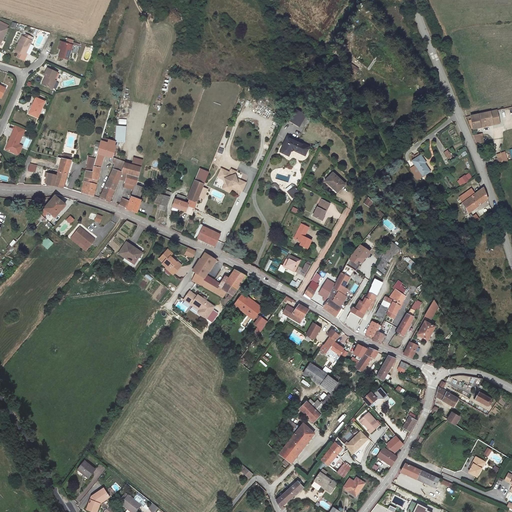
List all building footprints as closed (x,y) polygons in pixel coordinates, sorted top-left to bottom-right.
[(22,36),(15,52),(19,54),(17,57),(24,61),(28,54),(26,53),(30,46),(32,41),(29,40),(31,37),(26,34),(24,37),(22,36)] [(58,57),(68,60),(70,52),(74,53),(76,46),(63,42),(60,50),(58,57)] [(326,57),(330,59),(335,51),(331,49),(326,57)] [(353,68),(349,65),(347,68),(355,74),(357,71),(355,69),(353,68)] [(47,68),(44,75),(46,76),(47,77),(43,85),(52,89),(56,79),(55,78),(57,72),(47,68)] [(36,98),(32,106),(33,106),(29,114),(37,117),(44,102),(36,98)] [(304,115),(295,109),(289,120),(298,126),(304,115)] [(472,124),(473,129),(499,123),(496,110),(470,116),(471,120),(469,121),(470,124),(472,124)] [(124,142),(125,127),(116,126),(115,141),(124,142)] [(13,130),(5,149),(14,153),(17,147),(21,148),(22,146),(18,144),(23,134),(13,130)] [(483,142),(482,135),(473,137),(476,143),(483,142)] [(287,137),(281,151),(288,155),(290,151),(293,150),(304,155),(308,147),(287,137)] [(115,141),(108,140),(107,143),(108,143),(105,155),(112,158),(112,157),(115,149),(115,142),(115,141)] [(101,141),(96,159),(94,166),(92,172),(86,171),(84,178),(90,179),(89,183),(84,182),(81,193),(82,193),(88,195),(93,196),(99,174),(102,160),(104,155),(105,155),(108,143),(107,143),(101,141)] [(505,151),(497,153),(499,163),(508,160),(505,151)] [(63,187),(71,161),(70,160),(72,155),(63,154),(62,159),(60,164),(57,175),(56,178),(47,177),(46,184),(63,187)] [(425,162),(420,155),(416,158),(412,161),(415,165),(410,169),(417,179),(422,176),(423,176),(430,171),(424,163),(425,162)] [(140,167),(142,161),(133,158),(131,165),(140,167)] [(120,161),(119,165),(117,171),(121,172),(123,168),(125,163),(120,161)] [(119,179),(125,180),(127,174),(137,178),(140,167),(131,165),(125,163),(123,168),(121,172),(119,179)] [(236,171),(231,169),(229,172),(221,168),(219,174),(223,176),(227,186),(226,190),(229,192),(232,186),(242,191),(245,182),(236,178),(234,174),(236,171)] [(117,171),(113,170),(109,178),(105,186),(100,198),(109,202),(112,193),(119,179),(121,172),(117,171)] [(204,184),(208,173),(201,170),(196,181),(204,184)] [(332,173),(325,181),(337,192),(344,184),(332,173)] [(137,178),(127,174),(125,180),(125,182),(124,187),(132,189),(133,184),(135,184),(135,185),(137,178)] [(223,176),(219,174),(217,177),(223,179),(224,183),(222,188),(226,190),(227,186),(223,176)] [(195,180),(188,198),(189,198),(197,202),(204,184),(196,181),(195,180)] [(292,198),(299,192),(294,185),(292,184),(286,189),(292,198)] [(135,185),(133,189),(127,209),(136,212),(140,200),(139,200),(143,188),(135,185)] [(462,203),(459,204),(463,211),(464,211),(465,213),(467,212),(468,213),(487,199),(483,188),(475,194),(471,189),(459,198),(460,199),(462,203)] [(164,210),(169,197),(163,195),(158,194),(155,203),(159,204),(158,208),(164,210)] [(65,204),(54,195),(44,208),(49,213),(55,217),(65,204)] [(197,202),(189,198),(187,203),(184,202),(185,197),(177,195),(176,199),(175,199),(172,207),(173,207),(172,210),(177,211),(178,209),(192,214),(197,202)] [(122,197),(119,204),(126,207),(129,200),(122,197)] [(317,207),(313,216),(322,220),(324,216),(323,215),(325,211),(325,212),(330,204),(322,200),(318,208),(317,207)] [(476,213),(471,216),(474,221),(479,218),(476,213)] [(308,227),(301,224),(294,239),(301,242),(299,245),(307,249),(311,240),(307,238),(306,239),(305,239),(306,237),(304,237),(308,227)] [(213,248),(214,247),(220,234),(202,226),(196,240),(213,248)] [(79,227),(73,235),(88,248),(95,240),(79,227)] [(73,235),(70,238),(86,251),(88,248),(73,235)] [(48,249),(53,243),(48,238),(42,244),(48,249)] [(356,248),(359,244),(351,239),(349,243),(356,248)] [(126,242),(119,253),(134,264),(138,259),(135,257),(139,251),(126,242)] [(398,251),(400,248),(393,242),(391,246),(388,245),(385,251),(392,256),(397,250),(398,251)] [(335,288),(344,295),(347,290),(344,288),(354,270),(356,271),(370,252),(360,245),(351,256),(342,273),(336,284),(335,288)] [(12,247),(9,251),(5,255),(7,256),(15,248),(13,246),(12,247)] [(188,247),(184,255),(192,258),(195,251),(188,247)] [(167,249),(159,259),(164,263),(163,264),(174,274),(181,266),(170,256),(172,254),(167,249)] [(388,261),(392,256),(385,251),(381,257),(388,261)] [(205,252),(203,255),(193,271),(204,278),(205,278),(216,260),(205,252)] [(300,261),(289,255),(283,266),(294,272),(300,261)] [(413,266),(416,264),(408,257),(404,259),(409,264),(413,266)] [(306,263),(302,271),(306,273),(310,266),(306,263)] [(247,277),(235,270),(226,284),(237,291),(247,277)] [(193,271),(190,277),(200,284),(204,278),(193,271)] [(205,278),(204,278),(200,284),(200,285),(208,289),(212,282),(205,278)] [(300,282),(292,279),(289,284),(297,288),(300,282)] [(381,283),(375,280),(372,286),(380,290),(381,283)] [(212,282),(208,289),(223,298),(226,292),(223,290),(223,289),(212,282)] [(237,291),(226,284),(223,289),(223,290),(226,292),(227,292),(230,294),(230,295),(233,296),(237,291)] [(319,294),(322,290),(318,288),(317,289),(310,284),(304,293),(311,299),(316,291),(319,294)] [(393,289),(395,290),(405,296),(408,291),(405,288),(404,289),(400,287),(396,284),(393,289)] [(356,308),(365,314),(368,309),(371,310),(374,302),(373,302),(380,290),(372,286),(369,292),(367,297),(364,295),(360,301),(356,308)] [(329,299),(339,306),(342,301),(346,297),(344,295),(335,288),(329,299)] [(390,297),(395,300),(387,314),(394,319),(402,301),(405,296),(395,290),(390,297)] [(190,291),(184,300),(192,306),(193,304),(201,309),(198,313),(206,319),(215,307),(198,295),(197,297),(190,291)] [(240,304),(239,305),(256,317),(257,315),(262,309),(245,297),(244,299),(240,304)] [(418,311),(422,303),(416,299),(411,308),(418,311)] [(329,300),(324,308),(330,312),(335,304),(329,300)] [(388,309),(390,304),(384,300),(381,306),(388,309)] [(439,307),(434,300),(424,316),(431,320),(439,307)] [(330,312),(336,317),(339,313),(341,314),(344,310),(335,304),(330,312)] [(380,308),(375,317),(382,321),(388,309),(381,306),(378,304),(377,307),(380,308)] [(287,306),(284,311),(289,314),(288,316),(300,323),(302,319),(303,319),(309,310),(299,305),(295,311),(292,310),(292,309),(287,306)] [(353,307),(351,312),(362,319),(365,314),(356,308),(353,307)] [(415,311),(411,309),(407,314),(396,333),(403,337),(407,330),(408,328),(409,329),(411,325),(410,324),(414,317),(412,316),(415,311)] [(344,324),(355,332),(356,330),(362,319),(351,312),(344,324)] [(258,319),(254,324),(258,327),(253,333),(257,336),(263,327),(260,325),(263,320),(260,317),(258,319)] [(380,326),(372,322),(366,333),(374,338),(377,332),(380,326)] [(422,327),(421,326),(419,329),(421,330),(418,335),(428,340),(435,327),(425,322),(425,323),(422,327)] [(313,323),(306,335),(308,336),(312,339),(315,333),(317,334),(320,328),(320,327),(313,323)] [(339,336),(332,330),(328,335),(330,337),(324,345),(321,350),(326,353),(329,349),(334,342),(339,336)] [(382,341),(384,342),(386,337),(384,335),(377,332),(374,338),(366,333),(365,336),(372,340),(380,344),(382,341)] [(329,349),(339,357),(340,357),(339,357),(343,350),(344,349),(334,342),(329,349)] [(410,342),(403,355),(412,359),(418,346),(410,342)] [(349,346),(347,345),(345,348),(344,348),(344,349),(343,350),(339,357),(340,357),(344,359),(345,359),(348,353),(346,351),(349,346)] [(267,353),(274,359),(279,353),(272,347),(267,353)] [(378,352),(369,348),(365,354),(358,365),(356,369),(355,369),(362,372),(365,368),(372,358),(374,359),(378,352)] [(386,360),(377,378),(383,382),(396,359),(389,356),(386,360)] [(328,375),(311,364),(303,375),(320,386),(328,375)] [(328,375),(320,386),(330,393),(338,383),(328,375)] [(341,383),(322,404),(318,400),(314,404),(310,400),(307,403),(307,402),(300,409),(307,416),(314,423),(320,416),(347,387),(341,383)] [(458,400),(459,398),(447,392),(443,389),(439,387),(436,397),(454,407),(458,400)] [(492,400),(479,392),(475,399),(488,406),(491,405),(492,403),(492,400)] [(371,393),(364,400),(366,402),(369,405),(376,399),(371,393)] [(290,394),(287,398),(293,403),(296,399),(290,394)] [(380,425),(369,413),(360,420),(364,424),(368,430),(370,434),(380,425)] [(452,413),(447,420),(455,425),(460,418),(452,413)] [(307,416),(305,417),(312,424),(314,423),(307,416)] [(416,420),(410,416),(406,423),(412,427),(416,420)] [(287,418),(283,424),(296,433),(300,429),(289,421),(290,419),(287,418)] [(412,427),(406,423),(403,428),(410,432),(412,427)] [(296,433),(295,434),(300,438),(308,428),(304,424),(300,429),(296,433)] [(300,438),(295,434),(290,441),(279,455),(284,459),(291,464),(298,455),(314,434),(308,428),(300,438)] [(368,439),(361,431),(349,443),(347,441),(345,443),(347,445),(354,453),(368,439)] [(384,433),(380,437),(386,443),(390,439),(384,433)] [(394,438),(387,444),(387,445),(388,445),(390,447),(395,453),(403,444),(395,435),(393,437),(394,438)] [(331,447),(331,448),(321,460),(329,466),(332,461),(333,461),(338,454),(342,449),(335,442),(331,447)] [(383,448),(377,457),(392,466),(398,457),(393,454),(395,453),(390,447),(387,450),(385,449),(383,448)] [(487,448),(483,454),(488,457),(492,451),(487,448)] [(471,468),(469,472),(477,477),(482,469),(480,468),(483,461),(476,457),(472,464),(473,464),(471,468)] [(96,470),(85,461),(78,470),(89,478),(96,470)] [(344,463),(341,467),(348,472),(351,468),(344,463)] [(401,472),(431,486),(435,477),(406,464),(401,472)] [(341,467),(337,473),(344,478),(348,472),(341,467)] [(245,469),(242,472),(249,478),(253,474),(245,468),(245,469)] [(324,476),(320,473),(315,481),(323,487),(322,487),(330,493),(336,484),(324,476)] [(431,486),(435,488),(439,479),(435,477),(431,486)] [(365,483),(357,478),(355,480),(353,479),(346,490),(348,491),(355,496),(360,489),(361,489),(365,483)] [(298,481),(276,501),(280,509),(294,495),(298,492),(303,488),(298,481)] [(92,497),(87,510),(93,511),(96,511),(100,503),(109,497),(108,496),(109,495),(108,494),(107,494),(104,489),(92,497)] [(126,494),(122,499),(124,501),(123,503),(122,504),(128,509),(129,508),(134,511),(135,511),(141,505),(128,495),(128,496),(126,494)]
